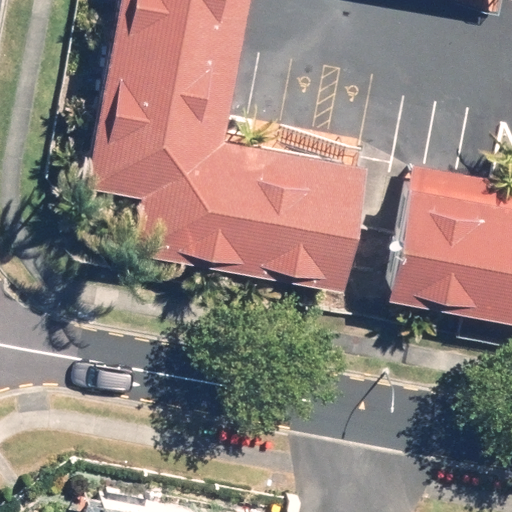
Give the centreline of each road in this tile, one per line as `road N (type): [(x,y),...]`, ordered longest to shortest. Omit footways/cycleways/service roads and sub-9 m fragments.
road 1 (residential): [(0,341),(373,412)]
road 2 (residential): [(373,412),(511,439)]
